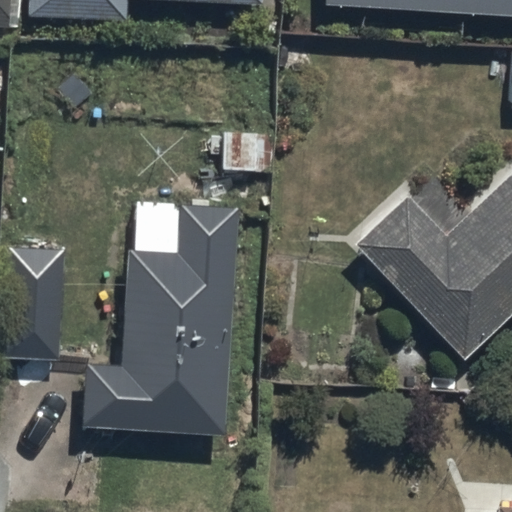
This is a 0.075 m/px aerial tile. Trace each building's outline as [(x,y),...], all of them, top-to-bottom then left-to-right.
[(259,6),(259,0),(22,0),(20,13),(259,6)] [(511,21),(511,0),(325,0),(325,9),(511,21)] [(511,44),(505,44),(503,101),(511,101),(511,44)] [(397,206),(354,246),(465,367),(511,324),(511,162),(428,239),(397,206)] [(223,442),(232,214),(135,211),(79,372),(77,437),(223,442)] [(0,243),(0,259),(0,354),(55,357),(60,246),(0,243)]
